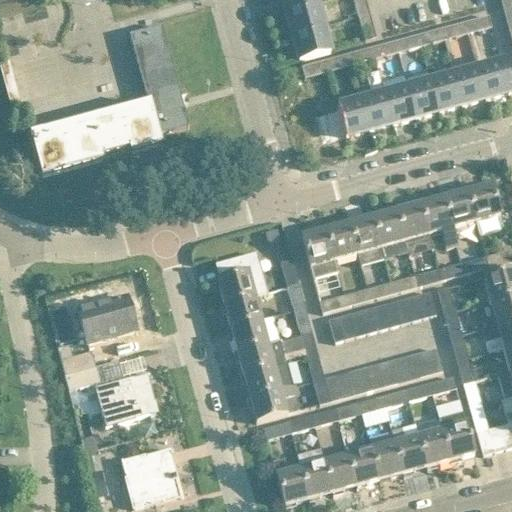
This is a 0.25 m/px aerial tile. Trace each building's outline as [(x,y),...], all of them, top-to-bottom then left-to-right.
[(317,7),(314,0),(281,0),(286,16),(317,7)] [(511,13),(511,0),(500,4),(504,16),(511,13)] [(369,18),(366,6),(354,9),(357,21),(369,18)] [(323,30),(317,7),(286,16),(292,39),(323,30)] [(487,20),(475,23),(478,35),(490,32),(487,20)] [(467,38),(464,26),(452,29),(455,41),(467,38)] [(372,29),(360,32),(364,44),(376,41),(372,29)] [(330,55),(323,30),(292,39),(299,64),(330,55)] [(188,131),(161,31),(128,39),(128,41),(130,41),(148,109),(41,138),(40,137),(29,140),(30,144),(28,145),(29,150),(32,149),(41,183),(102,167),(101,163),(128,156),(129,159),(160,151),(157,139),(188,131)] [(444,44),(441,32),(429,36),(432,47),(444,44)] [(409,54),(421,51),(418,39),(406,42),(409,54)] [(386,60),(398,57),(395,45),(383,48),(386,60)] [(375,63),(372,51),(360,55),(363,66),(375,63)] [(339,73),(351,70),(347,58),(335,61),(339,73)] [(19,104),(9,64),(0,66),(0,71),(10,106),(19,104)] [(327,76),(324,64),(312,67),(316,79),(327,76)] [(510,97),(502,66),(477,73),(485,104),(510,97)] [(485,104),(477,73),(453,79),(461,111),(485,104)] [(461,111),(453,79),(430,86),(439,117),(461,111)] [(439,117),(430,86),(407,92),(416,123),(439,117)] [(416,123),(407,92),(384,98),(392,129),(416,123)] [(392,129),(384,98),(361,104),(369,136),(392,129)] [(369,136),(361,104),(337,111),(346,142),(369,136)] [(346,142),(337,111),(313,117),(322,149),(346,142)] [(502,232),(491,189),(466,196),(475,227),(478,238),(502,232)] [(475,227),(466,196),(442,203),(451,233),(475,227)] [(442,203),(419,209),(428,240),(440,236),(445,254),(456,251),(451,233),(442,203)] [(428,240),(419,209),(396,215),(404,246),(428,240)] [(396,215),(372,222),(381,252),(395,249),(396,254),(406,252),(404,246),(396,215)] [(384,264),(381,252),(372,222),(349,228),(357,259),(360,270),(384,264)] [(357,259),(349,228),(326,234),(334,265),(357,259)] [(337,277),(334,265),(326,234),(301,241),(313,283),(337,277)] [(511,266),(508,254),(485,261),(488,272),(511,266)] [(217,285),(223,309),(255,301),(266,298),(255,258),(214,269),(215,270),(217,269),(221,284),(217,285)] [(488,272),(485,261),(461,267),(464,279),(488,272)] [(298,289),(292,264),(280,267),(287,292),(298,289)] [(464,279),(461,267),(437,274),(440,285),(464,279)] [(416,291),(440,285),(437,274),(414,280),(416,291)] [(511,300),(511,274),(484,283),(490,306),(511,300)] [(416,291),(414,280),(390,287),(393,298),(416,291)] [(393,298),(390,287),(367,293),(370,304),(393,298)] [(305,312),(298,289),(287,292),(293,315),(305,312)] [(455,316),(449,292),(437,294),(444,320),(455,316)] [(370,304),(367,293),(343,300),(346,310),(370,304)] [(430,297),(419,300),(424,323),(435,320),(430,297)] [(322,317),(346,310),(343,300),(319,306),(322,317)] [(424,323),(419,300),(407,303),(413,326),(424,323)] [(511,325),(511,300),(490,306),(497,330),(511,325)] [(126,301),(78,314),(88,350),(136,336),(126,301)] [(261,324),(255,301),(223,309),(230,333),(261,324)] [(413,326),(407,303),(396,306),(402,329),(413,326)] [(402,329),(396,306),(385,309),(390,332),(402,329)] [(390,332),(385,309),(374,312),(379,335),(390,332)] [(311,335),(305,312),(293,315),(300,339),(311,335)] [(379,335),(374,312),(362,315),(368,338),(379,335)] [(368,338),(362,315),(351,318),(356,341),(368,338)] [(462,340),(455,317),(455,316),(444,320),(451,343),(462,340)] [(356,341),(351,318),(340,321),(345,344),(356,341)] [(345,344),(340,321),(328,324),(334,347),(345,344)] [(267,348),(261,324),(230,333),(236,356),(267,348)] [(511,351),(511,325),(497,330),(500,343),(485,347),(488,358),(503,354),(511,351)] [(317,359),(311,335),(300,339),(306,362),(317,359)] [(468,363),(462,340),(451,343),(457,366),(468,363)] [(287,368),(280,345),(267,348),(236,356),(243,380),(287,368)] [(64,381),(95,372),(90,356),(71,362),(67,350),(57,353),(60,365),(64,381)] [(511,376),(511,351),(503,354),(510,377),(511,376)] [(435,354),(423,357),(429,380),(441,377),(435,354)] [(429,380),(423,357),(413,360),(418,383),(429,380)] [(324,383),(317,359),(306,362),(313,386),(324,383)] [(418,383),(413,360),(401,363),(408,385),(418,383)] [(408,385),(401,363),(390,366),(397,388),(408,385)] [(475,386),(468,363),(457,366),(463,390),(475,386)] [(118,366),(95,372),(64,381),(68,396),(95,389),(95,392),(123,384),(118,366)] [(397,388),(390,366),(380,368),(386,391),(397,388)] [(293,392),(287,368),(243,380),(249,403),(293,392)] [(386,391),(380,368),(369,371),(375,394),(386,391)] [(375,394),(369,371),(358,374),(364,397),(375,394)] [(364,397),(358,374),(347,377),(353,400),(364,397)] [(353,400),(347,377),(336,380),(342,403),(353,400)] [(147,378),(123,384),(95,392),(106,430),(158,416),(147,378)] [(342,403),(336,380),(325,383),(330,406),(342,403)] [(432,400),(456,393),(453,382),(429,388),(432,400)] [(330,406),(325,383),(324,384),(324,383),(313,386),(319,409),(330,406)] [(481,410),(475,387),(475,386),(463,390),(470,414),(481,410)] [(432,400),(429,388),(405,395),(409,406),(432,400)] [(300,415),(293,392),(249,403),(256,427),(300,415)] [(409,406),(405,395),(383,401),(386,412),(409,406)] [(389,425),(386,412),(383,401),(359,407),(362,418),(366,431),(389,425)] [(338,425),(362,418),(359,407),(334,414),(338,425)] [(488,434),(481,410),(470,414),(476,438),(488,435),(488,434)] [(314,431),(338,425),(334,414),(311,420),(314,431)] [(474,459),(466,428),(463,419),(439,426),(441,435),(449,466),(474,459)] [(314,431),(311,420),(288,427),(291,438),(314,431)] [(266,444),(291,438),(288,427),(263,433),(266,444)] [(511,435),(510,428),(508,429),(499,432),(505,454),(511,451),(511,435)] [(499,432),(488,434),(488,435),(494,457),(505,454),(499,432)] [(426,472),(418,441),(405,445),(402,433),(391,436),(395,447),(403,478),(426,472)] [(449,466),(441,435),(418,441),(426,472),(449,466)] [(494,457),(488,435),(476,438),(482,460),(494,457)] [(403,478),(395,447),(371,454),(379,485),(403,478)] [(332,497),(324,466),(321,454),(297,460),(300,473),(308,504),(332,497)] [(379,485),(371,454),(347,460),(355,491),(379,485)] [(142,511),(181,502),(171,467),(168,455),(122,468),(129,493),(133,492),(138,511),(142,511)] [(355,491),(347,460),(324,466),(332,497),(355,491)] [(308,504),(300,473),(287,476),(284,465),(273,468),(285,510),(308,504)]
